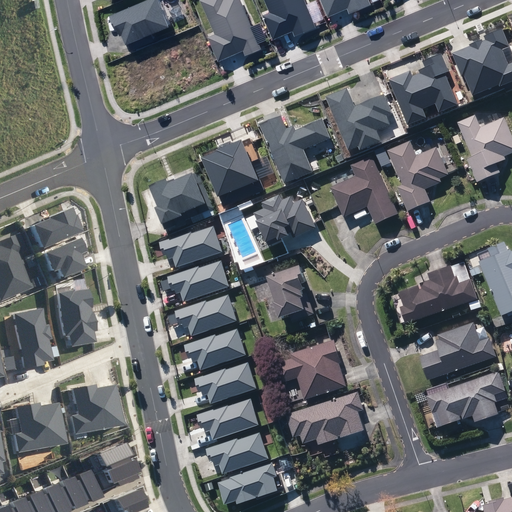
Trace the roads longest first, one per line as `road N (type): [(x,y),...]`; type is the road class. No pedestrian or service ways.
road 1 (residential): [(472,0),(105,150)]
road 2 (residential): [(423,475),(364,294),(391,259),(511,215)]
road 3 (residential): [(179,501),(155,423),(105,150)]
road 4 (residential): [(105,150),(69,0)]
